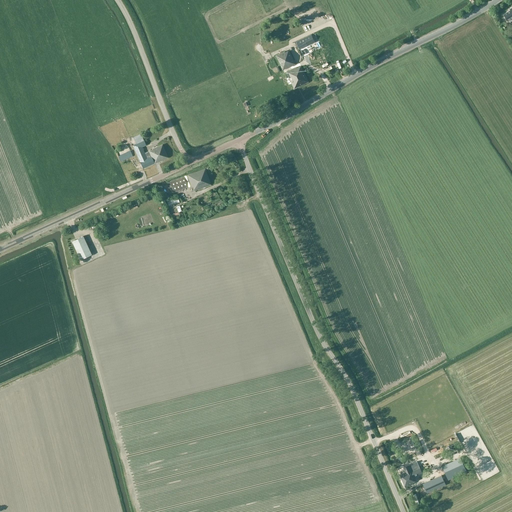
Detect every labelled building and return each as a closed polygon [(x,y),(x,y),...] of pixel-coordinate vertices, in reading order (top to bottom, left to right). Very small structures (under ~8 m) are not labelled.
[(315,42),(311,35),(296,42),(300,49),(315,42)] [(267,53),(272,51),(269,43),(267,44),(264,45),(262,46),(265,54),(267,53)] [(285,51),(276,56),(278,60),(281,59),(283,63),(280,65),(283,70),(295,64),(289,51),(286,53),(285,51)] [(297,67),(286,72),(289,78),(292,77),(294,81),(291,82),(294,89),(297,87),(298,87),(308,82),(302,67),(298,69),(297,67)] [(138,143),(132,146),(142,169),(159,161),(160,164),(164,163),(163,160),(168,158),(162,145),(152,149),(152,150),(144,153),(142,147),(146,145),(144,141),(141,134),(133,137),(134,140),(136,139),(138,143)] [(192,187),(193,187),(194,191),(211,185),(205,169),(187,175),(184,176),(170,182),(174,193),(188,187),(191,186),(192,187)] [(83,236),(72,241),(80,260),(91,255),(83,236)] [(461,458),(442,466),(448,480),(467,471),(461,458)] [(422,472),(419,467),(417,461),(402,468),(401,466),(397,468),(398,473),(402,471),(403,473),(400,475),(405,487),(413,484),(413,482),(416,480),(414,476),(418,475),(422,473),(422,472)] [(442,475),(423,484),(427,493),(446,485),(442,475)]
